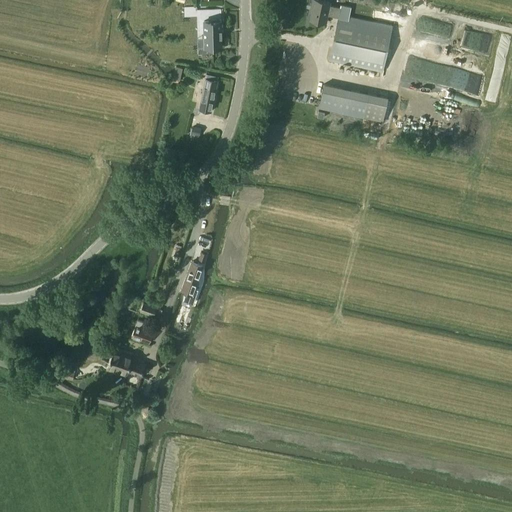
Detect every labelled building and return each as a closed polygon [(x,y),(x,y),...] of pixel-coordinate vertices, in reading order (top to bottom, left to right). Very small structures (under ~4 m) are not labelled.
[(183,0),(185,17),(197,16),(197,21),(199,21),(200,48),(222,47),(220,9),(197,10),(196,0),(183,0)] [(310,19),(325,23),(327,15),(338,18),(339,14),(340,8),(329,5),(330,2),(319,0),(312,0),(311,7),(313,7),(310,19)] [(382,71),(392,26),(339,14),(338,18),(329,60),(382,71)] [(446,54),(445,62),(456,64),(458,56),(446,54)] [(207,73),(204,88),(199,108),(211,111),(218,76),(207,73)] [(421,78),(420,85),(434,89),(436,82),(421,78)] [(308,84),(302,83),(297,103),(297,106),(312,110),(318,82),(309,80),(308,84)] [(388,97),(369,93),(324,84),(319,107),(383,121),(388,97)] [(193,125),(191,133),(200,135),(201,128),(193,125)] [(198,261),(204,263),(207,254),(201,252),(198,261)] [(193,261),(182,291),(189,293),(187,301),(193,303),(198,288),(194,287),(202,264),(193,261)] [(140,311),(153,316),(156,307),(143,302),(140,311)] [(153,332),(144,329),(146,323),(138,320),(132,336),(149,342),(153,332)] [(134,357),(114,350),(107,368),(115,371),(116,369),(128,373),(129,371),(142,376),(146,364),(133,359),(134,357)] [(57,376),(72,381),(76,369),(61,365),(60,368),(57,376)] [(148,409),(150,400),(136,397),(134,407),(148,409)]
